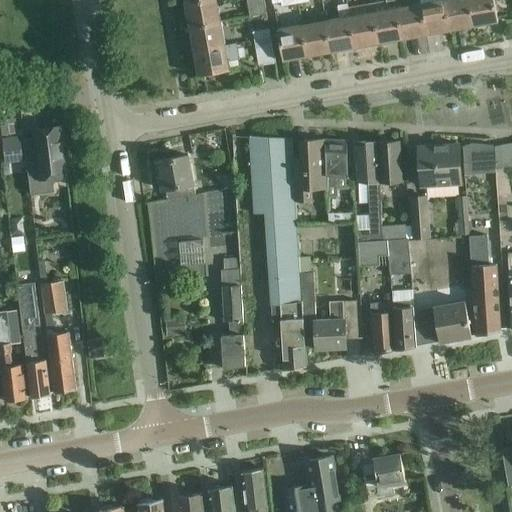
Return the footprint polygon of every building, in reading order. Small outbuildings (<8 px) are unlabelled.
[(222,23),(217,0),(211,0),(186,5),(190,29),(222,23)] [(266,14),(263,0),(246,0),(250,17),(266,14)] [(398,9),(396,0),(386,0),(389,10),(374,13),(380,45),(404,40),(398,9)] [(451,32),(445,0),(422,4),(427,36),(451,32)] [(470,0),(446,0),(445,0),(451,32),(475,27),(470,0)] [(470,0),(475,27),(499,23),(494,0),(470,0)] [(422,4),(398,9),(404,40),(427,36),(422,4)] [(380,45),(374,13),(372,5),(349,9),(350,17),(356,49),(380,45)] [(356,49),(350,17),(349,9),(348,6),(339,7),(341,19),(326,22),(332,53),(356,49)] [(332,53),(326,22),(303,26),(308,58),(332,53)] [(226,47),(222,23),(190,29),(195,52),(226,47)] [(308,58),(303,26),(279,30),(284,62),(308,58)] [(271,38),(269,29),(253,32),(254,41),(271,38)] [(275,63),(271,38),(254,41),(256,50),(259,49),(262,65),(275,63)] [(240,60),(238,45),(226,47),(195,52),(199,77),(230,71),(229,62),(240,60)] [(367,106),(390,102),(388,91),(365,94),(367,106)] [(62,128),(41,130),(36,131),(37,139),(25,140),(32,196),(46,195),(53,194),(52,180),(68,178),(62,128)] [(301,274),(292,139),(251,137),(255,214),(268,214),(273,306),(303,304),(301,274)] [(20,138),(4,140),(7,163),(23,161),(20,138)] [(327,183),(325,140),(304,141),(305,159),(295,159),(297,202),(314,201),(313,188),(327,188),(327,183)] [(348,178),(347,142),(325,140),(327,183),(336,183),(336,190),(337,190),(348,190),(348,178)] [(380,184),(379,144),(356,143),(359,183),(369,184),(370,232),(370,242),(382,241),(382,229),(381,209),(381,185),(380,184)] [(403,146),(379,144),(380,184),(381,185),(404,186),(403,146)] [(459,144),(429,146),(419,147),(422,187),(462,184),(459,144)] [(511,163),(511,144),(496,147),(497,164),(511,163)] [(189,156),(159,161),(158,161),(163,190),(167,190),(169,200),(196,195),(189,156)] [(2,167),(7,184),(23,179),(17,162),(2,167)] [(336,183),(327,183),(327,188),(328,199),(338,199),(337,190),(336,190),(336,183)] [(428,196),(412,197),(415,237),(431,236),(428,196)] [(468,219),(467,197),(458,197),(461,235),(469,235),(468,219)] [(406,240),(406,228),(382,229),(382,241),(387,241),(406,240)] [(370,232),(357,233),(357,243),(359,242),(370,242),(370,232)] [(502,332),(501,321),(497,265),(489,266),(487,237),(469,238),(476,321),(477,336),(502,332)] [(411,274),(410,264),(408,240),(406,240),(387,241),(388,256),(389,276),(411,274)] [(380,266),(379,256),(388,256),(387,241),(382,241),(370,242),(359,242),(360,266),(380,266)] [(23,249),(9,250),(10,264),(23,264),(23,249)] [(247,366),(244,321),(241,270),(222,271),(225,322),(229,322),(230,336),(223,337),(224,369),(247,366)] [(358,339),(357,321),(356,301),(330,303),(331,320),(316,321),(313,273),(301,274),(303,304),(306,350),(316,349),(346,348),(346,340),(358,339)] [(64,282),(47,284),(42,285),(46,316),(52,315),(67,312),(64,282)] [(42,335),(35,284),(18,286),(32,398),(52,395),(48,361),(39,362),(36,336),(42,335)] [(417,346),(415,321),(415,311),(414,302),(392,304),(393,321),(396,351),(417,347),(417,346)] [(434,308),(415,311),(415,321),(418,346),(441,342),(441,343),(446,342),(451,341),(452,341),(473,337),(469,321),(466,302),(434,308)] [(303,304),(273,306),(274,334),(281,333),(285,370),(285,371),(286,371),(308,367),(306,350),(304,321),(303,304)] [(392,304),(371,307),(372,321),(375,355),(396,351),(393,321),(392,311),(392,304)] [(7,313),(0,313),(0,350),(6,403),(28,399),(24,365),(14,367),(7,313)] [(188,336),(187,321),(187,320),(168,322),(169,338),(188,336)] [(54,335),(53,331),(48,332),(56,394),(77,391),(70,333),(54,335)] [(91,359),(106,357),(103,339),(88,341),(91,359)] [(511,450),(503,453),(509,487),(511,486),(511,450)] [(407,481),(402,454),(374,459),(376,466),(362,468),(367,496),(393,491),(392,484),(407,481)] [(287,489),(290,511),(342,511),(333,457),(308,461),(313,488),(307,489),(307,486),(287,489)] [(252,511),(269,511),(264,470),(242,473),(247,509),(252,508),(252,511)] [(236,511),(233,486),(222,488),(220,487),(214,488),(213,490),(210,490),(212,511),(236,511)] [(205,511),(203,494),(179,498),(181,511),(205,511)] [(164,511),(163,501),(153,502),(153,500),(142,502),(142,505),(139,505),(140,511),(164,511)]
